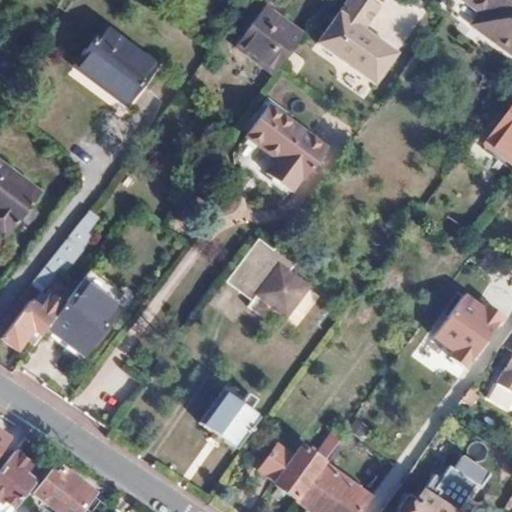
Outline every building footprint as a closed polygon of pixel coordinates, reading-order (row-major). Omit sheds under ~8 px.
[(511,0),(459,0),(482,17),(472,29),(508,56),(511,51),(511,0)] [(229,45),(244,57),(273,19),(257,7),(229,45)] [(269,76),(272,71),(298,38),(273,19),(244,57),(269,76)] [(360,84),(388,47),(354,23),(346,33),(358,42),(354,47),(361,53),(346,73),(360,84)] [(120,107),(149,70),(99,32),(71,68),(120,107)] [(511,102),(482,144),(511,166),(511,102)] [(297,188),(321,156),(263,114),(240,145),(270,167),(259,181),(285,200),(295,187),(297,188)] [(0,241),(1,242),(38,195),(0,167),(0,241)] [(66,237),(73,244),(91,222),(83,216),(66,237)] [(286,251),(276,243),(272,248),(256,236),(223,280),(249,300),(257,290),(286,311),(305,285),(276,264),(286,251)] [(66,237),(29,285),(39,292),(76,246),(73,244),(66,237)] [(119,304),(83,277),(75,287),(111,314),(119,304)] [(58,310),(40,334),(75,360),(111,314),(75,287),(58,310)] [(464,377),(498,324),(459,299),(430,344),(447,354),(441,362),(464,377)] [(20,346),(27,351),(40,334),(58,310),(46,301),(40,307),(29,300),(0,338),(0,347),(12,356),(20,346)] [(511,326),(500,342),(511,350),(493,381),(511,393),(511,326)] [(232,456),(258,421),(239,407),(247,395),(237,388),(229,399),(217,391),(192,427),(232,456)] [(329,430),(316,448),(326,455),(339,437),(329,430)] [(0,453),(9,442),(0,434),(0,453)] [(321,466),(319,464),(297,448),(289,458),(274,448),(256,474),(293,500),(302,486),(305,488),(321,466)] [(0,509),(3,511),(11,511),(42,472),(16,451),(0,470),(0,509)] [(453,511),(480,469),(455,452),(447,464),(440,459),(412,503),(407,499),(398,511),(453,511)] [(293,500),(290,504),(301,511),(362,511),(370,502),(321,466),(305,488),(302,486),(293,500)] [(47,511),(79,511),(93,494),(60,470),(56,476),(52,474),(32,501),(47,511)]
